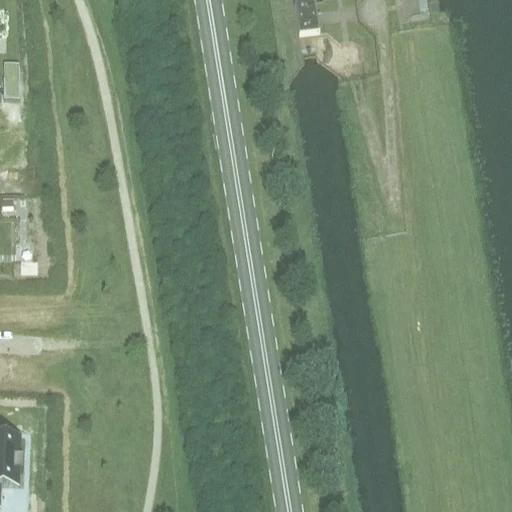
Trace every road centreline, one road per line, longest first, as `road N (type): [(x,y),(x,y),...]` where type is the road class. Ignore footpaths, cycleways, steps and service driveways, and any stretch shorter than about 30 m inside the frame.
road 1 (unknown): [(102,0),(126,102),(161,344),(167,442),(156,511)]
road 2 (primary): [(282,511),(205,0)]
road 3 (unclassified): [(412,305),(371,0)]
